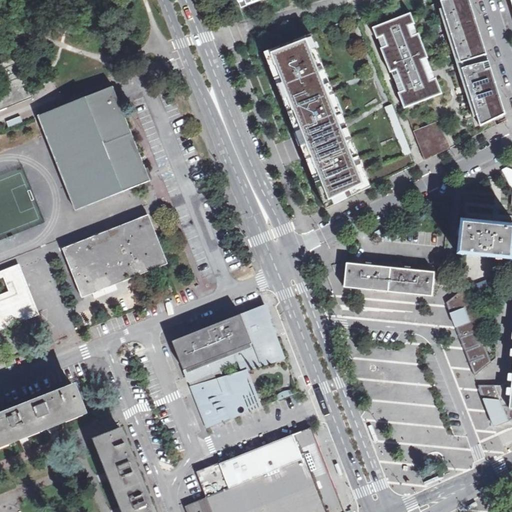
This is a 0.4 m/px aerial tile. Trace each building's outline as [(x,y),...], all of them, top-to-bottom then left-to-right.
[(469,0),(444,0),(441,1),(443,8),(461,63),(486,55),(469,0)] [(461,63),(443,8),(440,9),(474,117),(478,116),(463,68),(489,62),(486,55),(461,63)] [(410,12),(370,29),(400,110),(440,93),(410,12)] [(307,39),(272,53),(308,146),(329,201),(364,184),(347,143),(334,148),(326,128),(340,122),(326,89),(307,39)] [(0,110),(7,108),(6,104),(15,100),(17,104),(33,98),(27,83),(25,84),(15,58),(4,63),(0,64),(0,77),(3,85),(0,85),(0,110)] [(489,62),(463,68),(478,116),(481,127),(506,115),(489,62)] [(78,210),(141,185),(146,183),(150,181),(151,181),(148,175),(142,159),(131,132),(121,105),(113,86),(41,115),(78,210)] [(405,157),(412,153),(393,105),(385,108),(405,157)] [(9,127),(22,123),(21,118),(8,122),(9,127)] [(343,131),(340,122),(326,128),(334,148),(347,143),(343,131)] [(436,122),(415,132),(425,159),(448,147),(436,122)] [(401,159),(405,171),(416,165),(412,153),(405,157),(401,159)] [(153,189),(150,181),(146,183),(141,185),(144,193),(153,189)] [(511,192),(488,190),(486,210),(511,212),(511,192)] [(156,241),(147,216),(65,249),(83,295),(165,262),(156,241)] [(511,224),(462,220),(458,254),(511,259),(511,224)] [(418,264),(405,263),(404,269),(378,266),(379,260),(366,259),(365,265),(347,263),(345,287),(435,296),(437,272),(417,270),(418,264)] [(0,327),(36,313),(23,280),(10,285),(13,293),(0,298),(0,327)] [(475,376),(492,362),(464,289),(447,302),(475,376)] [(265,305),(242,314),(258,354),(263,366),(286,359),(274,327),(265,305)] [(217,324),(174,342),(190,381),(196,378),(199,385),(224,377),(220,369),(238,362),(242,372),(247,371),(263,366),(258,354),(242,314),(233,318),(233,319),(227,321),(217,325),(217,324)] [(199,385),(192,387),(197,399),(209,428),(235,418),(232,412),(239,406),(243,395),(250,395),(247,371),(242,372),(224,377),(199,385)] [(511,415),(504,415),(505,403),(507,382),(500,385),(478,385),(494,426),(511,419),(511,415)] [(75,389),(0,418),(0,447),(24,438),(52,427),(85,414),(75,389)] [(278,395),(280,400),(292,395),(291,391),(289,391),(282,392),(278,395)] [(250,412),(243,395),(239,406),(232,412),(235,418),(250,412)] [(369,424),(377,443),(381,441),(378,434),(374,422),(369,424)] [(154,511),(122,432),(97,441),(110,474),(123,510),(124,511),(154,511)] [(301,432),(198,472),(209,501),(213,511),(345,511),(324,460),(313,433),(308,435),(303,437),(301,432)] [(340,461),(336,463),(340,475),(343,474),(345,473),(340,461)] [(424,484),(425,486),(440,479),(438,475),(433,478),(423,483),(424,484)] [(213,511),(209,501),(187,510),(187,511),(213,511)]
